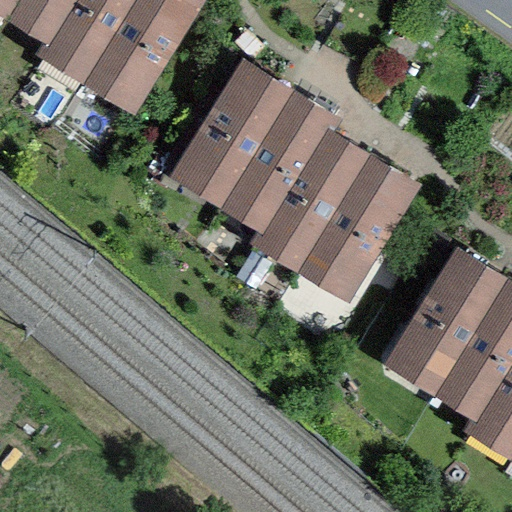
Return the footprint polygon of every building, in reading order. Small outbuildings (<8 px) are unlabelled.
[(12,0),(35,13),(41,17),(50,0),(12,0)] [(27,28),(81,60),(116,0),(50,0),(41,17),(35,13),(27,28)] [(139,94),(194,0),(116,0),(81,60),(139,94)] [(148,144),(207,179),(276,62),(217,27),(148,144)] [(345,50),(332,69),(351,82),(364,62),(345,50)] [(207,179),(251,204),(256,208),(316,106),(323,110),(331,94),(276,62),(207,179)] [(242,219),(296,250),(365,134),(323,110),(316,106),(256,208),(251,204),(242,219)] [(354,284),(423,168),(365,134),(296,250),(354,284)] [(447,189),(427,176),(406,208),(426,221),(447,189)] [(443,249),(452,232),(437,223),(427,240),(443,249)] [(387,343),(446,377),(511,265),(511,258),(456,226),(452,232),(443,249),(387,343)] [(511,265),(446,377),(490,403),(495,406),(511,377),(511,265)] [(481,417),(511,435),(511,377),(495,406),(490,403),(481,417)]
